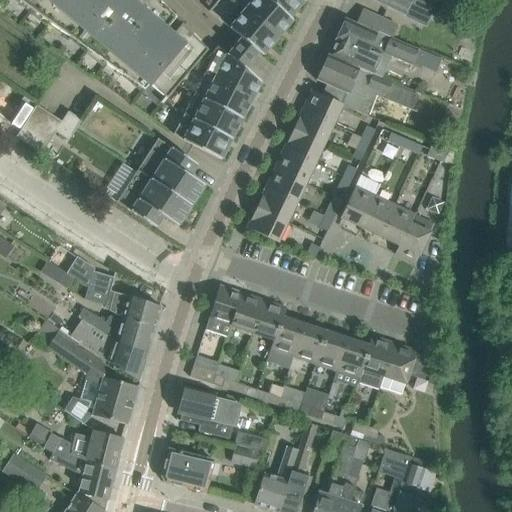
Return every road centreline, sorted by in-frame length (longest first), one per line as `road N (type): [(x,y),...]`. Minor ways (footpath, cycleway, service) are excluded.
road 1 (residential): [(331,0),(202,255)]
road 2 (residential): [(202,255),(131,496)]
road 3 (residential): [(431,332),(202,255)]
